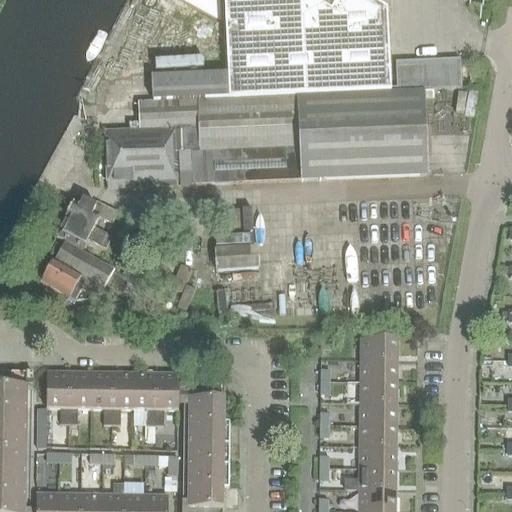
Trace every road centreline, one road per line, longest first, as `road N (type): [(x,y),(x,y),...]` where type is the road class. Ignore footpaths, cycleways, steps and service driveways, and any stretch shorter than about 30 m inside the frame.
road 1 (residential): [(258,511),(259,357),(78,354),(41,334),(0,334)]
road 2 (residential): [(453,511),(457,351),(488,183)]
road 3 (residential): [(488,183),(511,58)]
